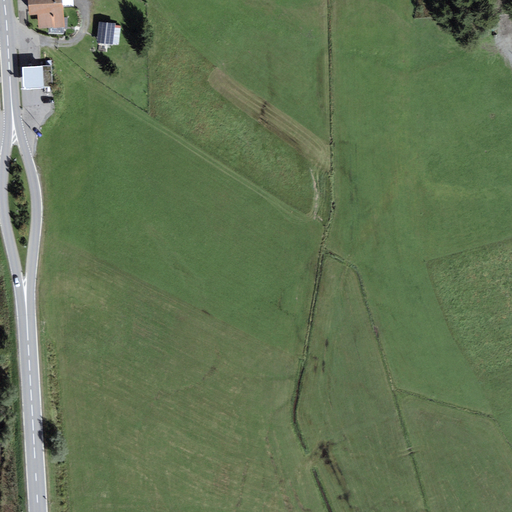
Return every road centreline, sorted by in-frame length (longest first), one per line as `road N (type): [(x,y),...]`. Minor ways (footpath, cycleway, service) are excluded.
road 1 (primary): [(26,312),(35,195),(12,111)]
road 2 (primary): [(12,111),(3,204),(26,312)]
road 3 (primary): [(38,511),(26,312)]
